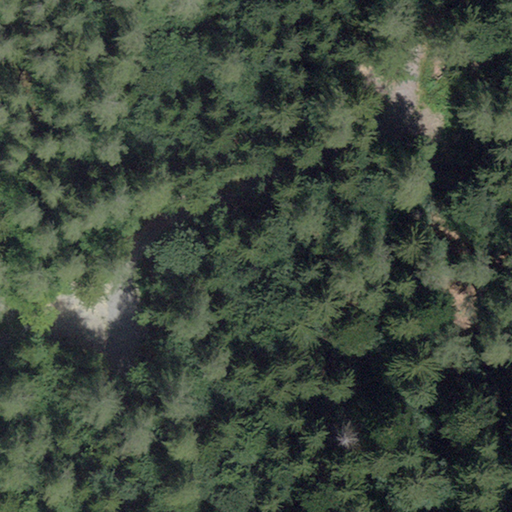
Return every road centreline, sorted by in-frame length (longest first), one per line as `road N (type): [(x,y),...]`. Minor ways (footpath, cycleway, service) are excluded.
road 1 (track): [(109,300),(151,228),(374,137),(409,99),(426,42),(414,0)]
road 2 (track): [(123,511),(109,300)]
